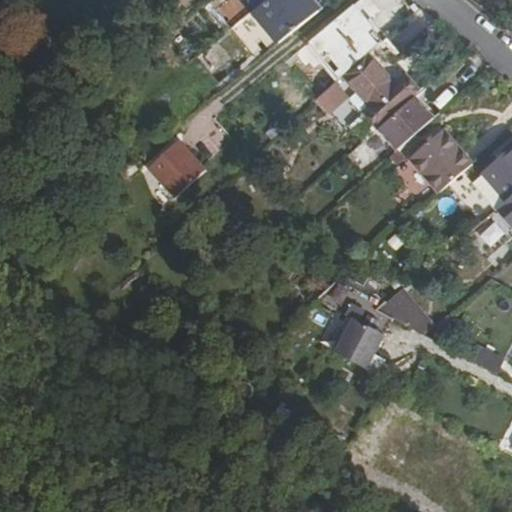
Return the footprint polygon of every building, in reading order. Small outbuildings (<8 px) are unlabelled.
[(119,0),(127,10),(140,0),(119,0)] [(271,50),(319,10),(310,0),(267,0),(236,25),(250,42),(259,36),(271,50)] [(383,42),(353,6),(317,35),(334,55),(348,72),(371,52),(376,48),(383,42)] [(334,55),(317,35),(308,43),(324,64),(334,55)] [(412,72),(376,48),(371,52),(397,83),(410,74),(412,72)] [(379,128),(381,126),(423,90),(410,74),(397,83),(371,52),(348,72),(346,73),(373,104),(365,111),(379,128)] [(338,81),(319,97),(330,109),(348,93),(338,81)] [(381,126),(399,147),(447,105),(429,84),(423,90),(381,126)] [(352,122),(367,140),(379,128),(365,111),(352,122)] [(441,194),(473,167),(445,134),(413,161),(441,194)] [(205,169),(180,140),(146,167),(172,197),(205,169)] [(511,188),(511,151),(494,166),(496,169),(511,188)] [(508,201),(511,197),(511,188),(496,169),(482,182),(501,206),(508,201)] [(376,354),(395,320),(379,310),(333,285),(318,297),(358,319),(340,351),(376,372),(384,359),(376,354)] [(424,337),(435,327),(403,290),(379,310),(395,320),(424,337)] [(471,362),(502,379),(510,364),(479,347),(471,362)]
